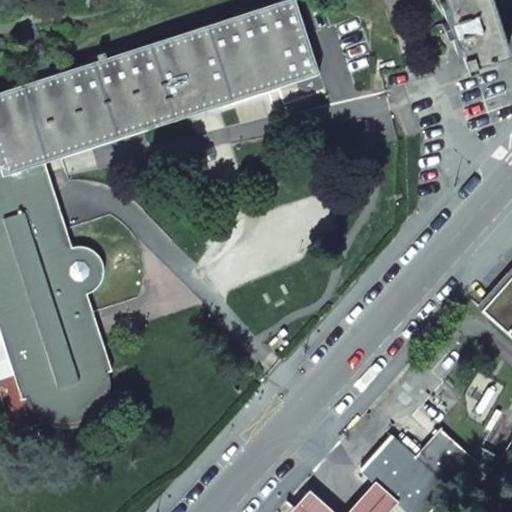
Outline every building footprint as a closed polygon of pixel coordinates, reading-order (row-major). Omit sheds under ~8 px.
[(508,50),(491,0),(439,0),(440,2),(444,15),(446,23),(435,26),(438,36),(449,32),(455,50),(460,49),(466,68),(475,65),(474,61),(508,50)] [(90,147),(318,74),(295,1),(0,95),(0,166),(3,175),(44,161),(60,156),(66,175),(97,166),(90,147)] [(66,229),(44,161),(3,175),(0,166),(0,326),(4,325),(20,372),(13,374),(22,399),(28,397),(32,406),(35,411),(43,418),(48,421),(59,425),(65,426),(79,424),(91,417),(99,409),(102,404),(106,394),(107,382),(106,377),(105,372),(111,370),(100,336),(93,339),(86,314),(93,312),(86,293),(94,289),(98,285),(100,282),(103,276),(104,272),(104,269),(102,263),(99,256),(91,249),(85,247),(82,246),(75,246),(72,247),(66,229)] [(511,275),(481,311),(511,338),(511,275)] [(100,336),(93,312),(86,314),(93,339),(100,336)] [(4,325),(0,326),(0,332),(13,374),(20,372),(4,325)] [(451,489),(476,461),(455,442),(441,430),(440,429),(438,431),(420,450),(419,451),(414,457),(451,489)] [(429,511),(451,489),(414,457),(420,450),(406,436),(399,443),(390,434),(359,470),(361,472),(362,472),(373,482),(377,486),(384,492),(385,493),(396,503),(402,508),(405,511),(429,511)] [(388,511),(396,503),(395,502),(373,482),(347,511),(388,511)] [(333,511),(309,490),(289,511),(333,511)]
